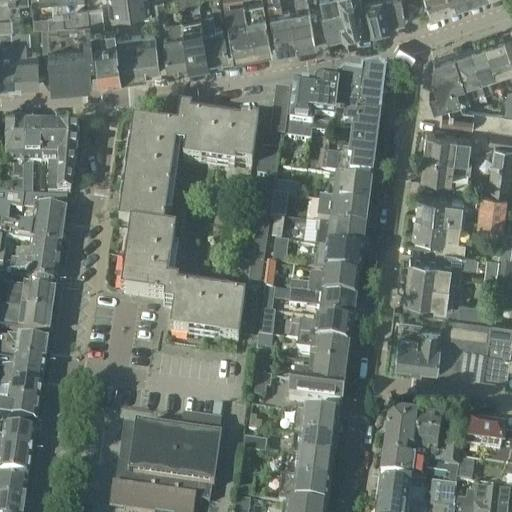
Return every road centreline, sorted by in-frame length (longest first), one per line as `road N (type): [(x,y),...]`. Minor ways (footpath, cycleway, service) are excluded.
road 1 (residential): [(36,511),(80,221),(104,187),(114,101)]
road 2 (residential): [(364,381),(379,347),(413,47)]
road 3 (residential): [(114,101),(265,80),(413,47)]
road 4 (residential): [(511,401),(364,381)]
road 5 (residential): [(348,511),(364,381)]
